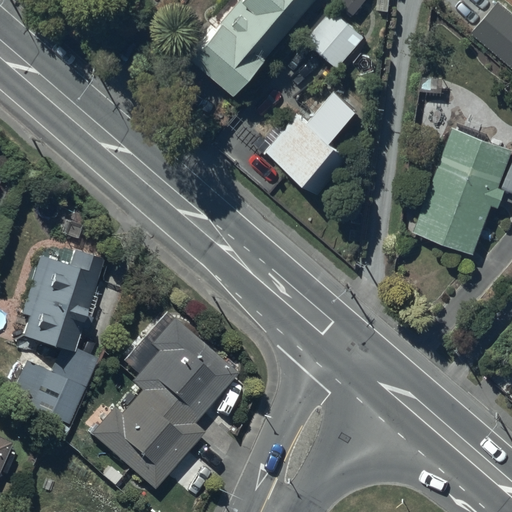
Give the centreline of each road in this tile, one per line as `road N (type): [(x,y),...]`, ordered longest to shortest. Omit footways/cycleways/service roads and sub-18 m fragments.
road 1 (secondary): [(0,48),(359,356)]
road 2 (secondary): [(359,356),(511,490)]
road 3 (tertiary): [(262,511),(292,447),(359,356)]
